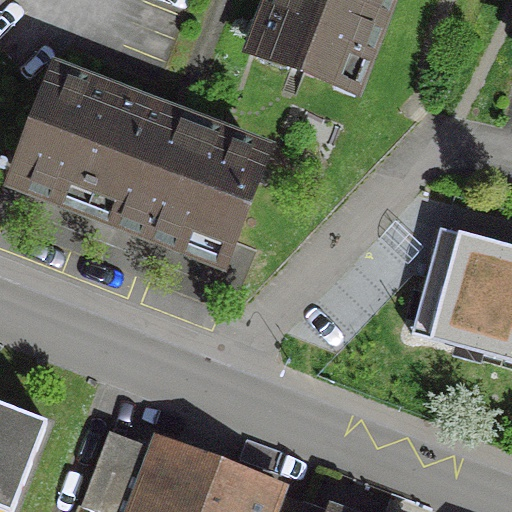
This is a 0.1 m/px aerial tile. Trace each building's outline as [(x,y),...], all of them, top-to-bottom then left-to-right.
[(275,0),(258,45),(288,56),(284,65),(332,83),(341,58),(353,62),(377,0),(275,0)] [(14,180),(217,259),(255,161),(132,113),(130,117),(104,107),(106,103),(51,82),(14,180)] [(405,337),(511,365),(511,252),(434,231),(405,337)] [(0,511),(8,511),(42,426),(0,409),(0,511)] [(312,511),(314,508),(300,503),(299,505),(270,494),(270,492),(158,450),(156,455),(104,435),(76,509),(83,511),(312,511)]
